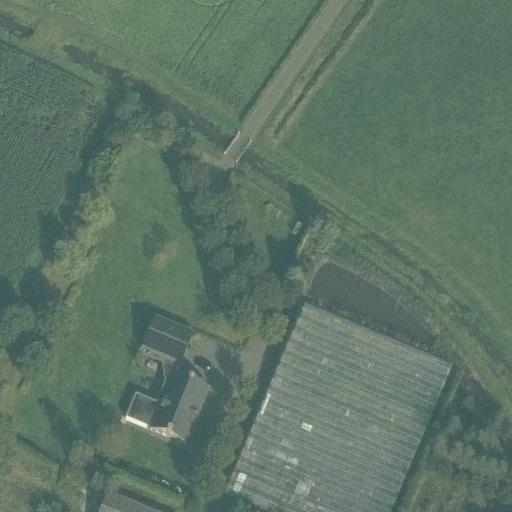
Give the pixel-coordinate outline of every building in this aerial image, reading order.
[(224,498),(257,511),(391,511),(451,370),(304,308),(224,498)] [(142,352),(180,368),(192,338),(155,322),(142,352)] [(151,433),(185,447),(207,393),(173,378),(151,433)] [(79,448),(76,457),(87,462),(91,453),(79,448)] [(101,511),(143,511),(108,497),(101,511)]
